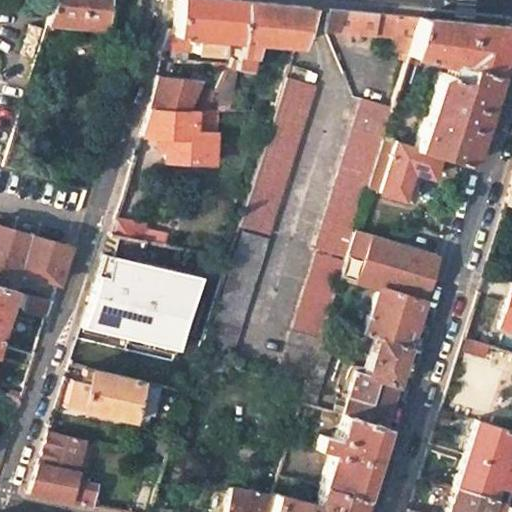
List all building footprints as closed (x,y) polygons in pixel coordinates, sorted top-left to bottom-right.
[(51,0),(44,23),(104,29),(106,0),(51,0)] [(239,0),(175,0),(173,28),(172,36),(219,39),(236,40),(239,0)] [(268,2),(249,0),(239,0),(236,40),(235,57),(229,57),(204,109),(229,111),(235,68),(246,70),(251,42),(295,44),(307,6),(268,2)] [(376,13),(327,8),(324,29),(374,34),(376,13)] [(419,17),(376,13),(374,34),(393,36),(390,51),(407,54),(412,37),(419,17)] [(463,21),(419,17),(412,37),(407,54),(431,60),(455,65),(492,74),(507,25),(463,21)] [(173,28),(167,28),(164,40),(162,48),(218,53),(219,39),(172,36),(173,28)] [(431,60),(407,54),(393,100),(405,104),(417,64),(429,66),(431,60)] [(492,74),(455,65),(452,75),(440,71),(434,75),(423,109),(411,147),(435,154),(464,163),(478,117),(492,74)] [(182,108),(196,79),(155,75),(148,106),(182,108)] [(314,85),(285,76),(274,113),(239,226),(267,234),(314,85)] [(390,107),(362,98),(315,248),(344,257),(353,228),(366,187),(381,137),(390,107)] [(192,109),(148,106),(139,134),(164,135),(188,137),(191,137),(192,109)] [(188,137),(164,135),(163,160),(211,162),(214,110),(192,109),(191,137),(188,137)] [(411,147),(392,141),(376,191),(407,201),(416,172),(429,176),(434,158),(435,154),(411,147)] [(511,172),(503,201),(511,203),(511,172)] [(144,221),(113,215),(109,230),(141,236),(166,241),(168,228),(143,223),(144,221)] [(68,245),(0,224),(0,264),(16,270),(57,281),(64,259),(68,245)] [(408,245),(353,228),(344,257),(343,260),(339,274),(376,286),(421,300),(428,276),(435,254),(408,245)] [(266,237),(241,229),(230,264),(204,348),(229,356),(266,237)] [(201,272),(103,249),(80,320),(179,343),(188,309),(201,272)] [(343,260),(316,252),(292,331),(291,331),(279,370),(306,378),(316,348),(324,321),(338,276),(339,274),(343,260)] [(16,270),(0,264),(0,285),(10,289),(16,270)] [(421,300),(376,286),(339,274),(338,276),(376,287),(364,326),(347,320),(345,327),(376,336),(406,346),(421,300)] [(511,282),(509,282),(495,325),(511,330),(511,282)] [(0,322),(10,289),(0,285),(0,322)] [(50,300),(29,294),(23,309),(45,316),(50,300)] [(336,324),(324,321),(316,348),(328,351),(336,324)] [(406,346),(376,336),(364,373),(395,382),(406,346)] [(489,344),(464,336),(459,351),(466,353),(484,358),(489,344)] [(332,353),(316,348),(306,378),(304,387),(299,401),(312,405),(316,390),(324,365),(328,366),(332,353)] [(140,380),(82,366),(79,378),(69,376),(67,388),(62,406),(131,420),(140,380)] [(364,373),(353,369),(340,413),(381,425),(389,400),(395,382),(364,373)] [(381,425),(340,413),(333,437),(319,432),(314,448),(328,452),(318,485),(359,496),(371,459),(381,425)] [(511,431),(472,419),(461,454),(501,467),(511,470),(511,431)] [(41,444),(36,462),(26,492),(90,505),(94,487),(73,483),(76,471),(84,439),(57,432),(46,429),(41,444)] [(501,467),(461,454),(460,459),(451,487),(490,500),(495,486),(508,490),(511,476),(511,474),(500,471),(501,467)] [(511,511),(511,476),(508,490),(503,504),(511,511)] [(354,511),(359,496),(318,485),(312,502),(271,492),(270,495),(265,511),(354,511)] [(265,511),(270,495),(228,486),(222,511),(265,511)] [(490,500),(451,487),(442,511),(500,511),(503,504),(490,500)]
